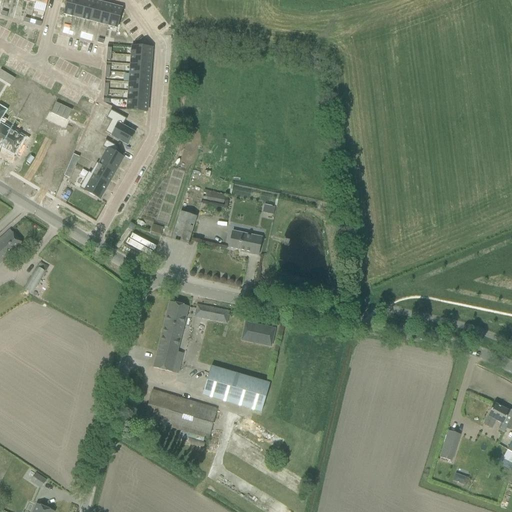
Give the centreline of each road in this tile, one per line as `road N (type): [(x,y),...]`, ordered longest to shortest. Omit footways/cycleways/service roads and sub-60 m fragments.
road 1 (tertiary): [(511,368),(467,348),(149,276)]
road 2 (residential): [(94,247),(158,118),(157,37),(123,0)]
road 3 (unclassified): [(83,511),(149,276)]
